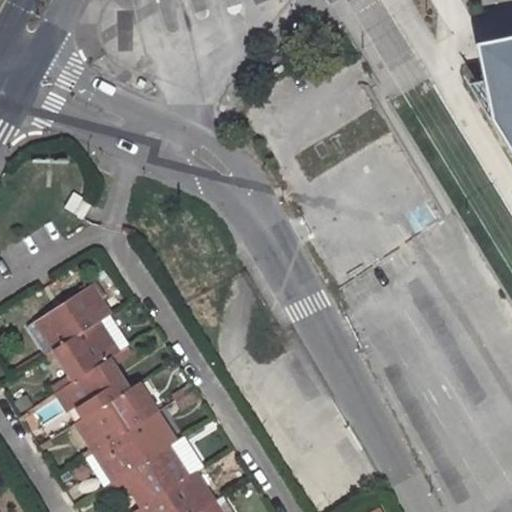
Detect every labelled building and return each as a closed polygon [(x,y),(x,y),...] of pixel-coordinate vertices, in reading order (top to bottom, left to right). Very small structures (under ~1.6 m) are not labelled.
[(511,42),(473,50),(488,126),(511,166),(511,42)] [(75,197),(66,213),(85,224),(94,208),(75,197)] [(84,304),(74,288),(34,313),(40,323),(53,345),(101,316),(111,310),(99,293),(84,304)] [(40,323),(34,313),(26,317),(33,328),(40,323)] [(72,375),(110,350),(119,344),(101,316),(53,345),(72,375)] [(128,338),(119,344),(110,350),(115,357),(133,346),(128,338)] [(82,411),(130,382),(115,357),(110,350),(72,375),(63,380),(82,411)] [(88,439),(93,447),(157,407),(138,377),(130,382),(82,411),(74,416),(88,439)] [(110,475),(120,469),(166,441),(176,436),(157,407),(93,447),(110,475)] [(186,429),(176,436),(166,441),(185,471),(194,466),(204,459),(186,429)] [(83,453),(93,447),(88,439),(78,446),(83,453)] [(185,471),(166,441),(120,469),(126,478),(139,500),(185,471)] [(185,471),(139,500),(129,506),(133,511),(185,511),(213,495),(194,466),(185,471)] [(110,475),(100,480),(106,489),(126,478),(120,469),(110,475)] [(223,511),(213,495),(185,511),(223,511)]
